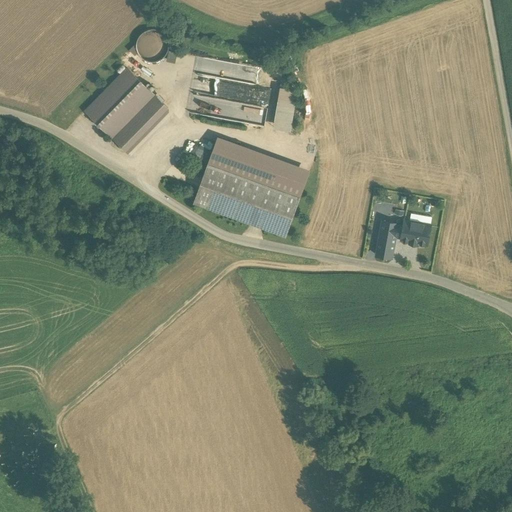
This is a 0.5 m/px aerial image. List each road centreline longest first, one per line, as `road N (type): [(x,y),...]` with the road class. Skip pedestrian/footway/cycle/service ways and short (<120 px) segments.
road 1 (unclassified): [(0,116),(36,124),(225,240),(436,280),(511,312)]
road 2 (track): [(91,511),(58,427),(63,411),(236,265)]
road 3 (track): [(486,0),(511,146)]
